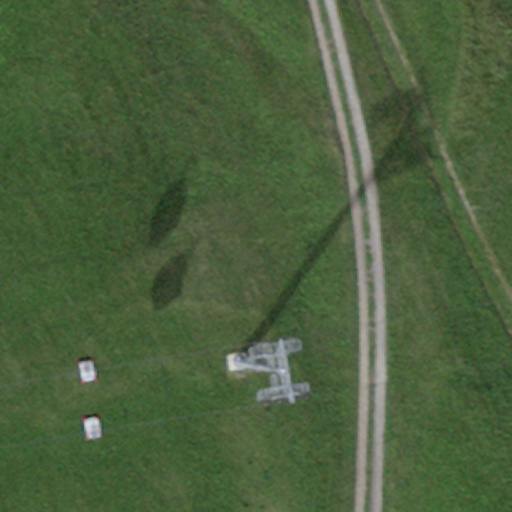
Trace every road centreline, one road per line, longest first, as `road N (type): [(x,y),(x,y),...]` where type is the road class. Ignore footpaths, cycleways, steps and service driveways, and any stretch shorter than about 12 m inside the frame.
road 1 (track): [(319,0),(361,162),(373,314),(366,511)]
road 2 (track): [(365,0),(511,308)]
